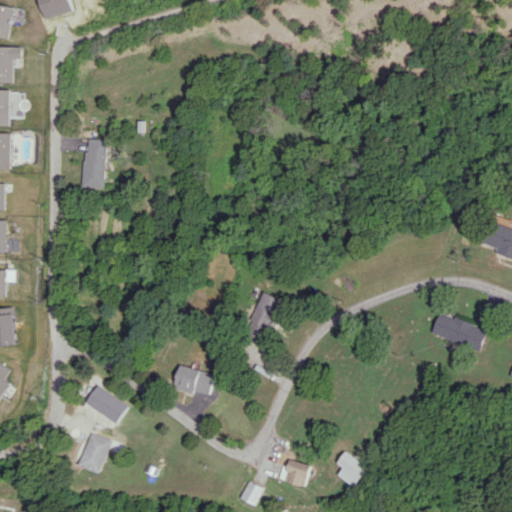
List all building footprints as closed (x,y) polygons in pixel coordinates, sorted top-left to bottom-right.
[(0,36),(9,38),(15,6),(0,3),(0,36)] [(0,81),(13,82),(14,57),(22,58),(23,46),(0,45),(0,81)] [(12,132),(0,132),(0,167),(12,168),(12,132)] [(107,187),(109,139),(87,138),(85,186),(107,187)] [(511,227),(493,220),(485,243),(499,247),(497,252),(511,256),(511,227)] [(284,299),(265,291),(249,328),(268,336),(284,299)] [(433,332),(482,350),(489,329),(440,312),(433,332)] [(210,395),(216,373),(181,364),(175,385),(210,395)] [(131,405),(100,384),(88,401),(119,422),(131,405)] [(104,472),(115,440),(94,432),(83,465),(104,472)] [(344,466),(339,475),(357,485),(369,465),(346,451),(339,463),(344,466)] [(286,479),(306,486),(313,465),(293,458),(286,479)] [(242,498),(257,504),(264,486),(249,480),(242,498)]
